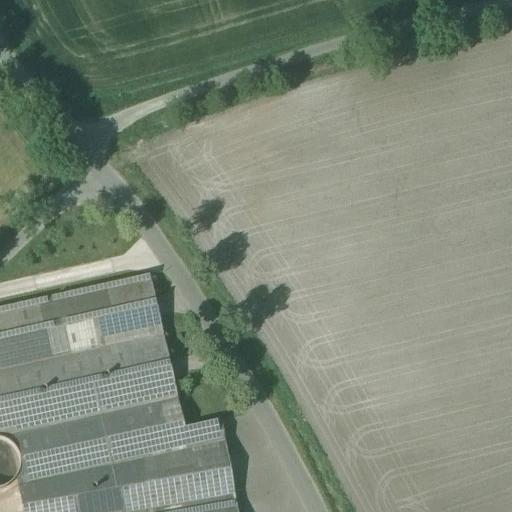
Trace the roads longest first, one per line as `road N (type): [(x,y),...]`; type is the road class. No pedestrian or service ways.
road 1 (unclassified): [(86,146),(183,99),(318,55),(511,8)]
road 2 (unclassified): [(320,511),(179,270),(105,171)]
road 3 (unclassified): [(105,171),(0,266)]
road 4 (unclassified): [(86,146),(0,44)]
